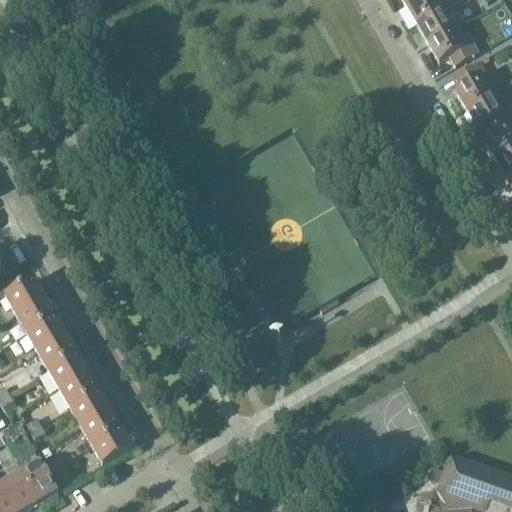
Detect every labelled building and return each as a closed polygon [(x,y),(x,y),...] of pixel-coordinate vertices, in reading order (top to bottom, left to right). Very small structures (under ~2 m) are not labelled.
[(400,0),(406,10),(424,0),(400,0)] [(447,0),(445,1),(444,0),(424,0),(406,10),(417,29),(457,6),(453,0),(447,0)] [(457,6),(417,29),(428,48),(454,32),(448,22),(462,14),(457,6)] [(450,61),(455,71),(476,59),(465,39),(460,42),(454,32),(428,48),(439,67),(450,61)] [(466,114),(492,98),(497,96),(480,66),(455,81),(460,91),(455,94),(466,114)] [(511,111),(501,93),(497,96),(492,98),(466,114),(477,133),(483,130),(488,139),(489,140),(510,128),(511,126),(511,111)] [(511,132),(510,128),(489,140),(488,139),(483,142),(494,162),(511,151),(511,132)] [(505,181),(511,176),(511,151),(494,162),(505,181)] [(46,303),(35,283),(26,289),(19,278),(0,289),(0,292),(16,320),(46,303)] [(46,303),(16,320),(27,339),(57,321),(46,303)] [(38,357),(68,340),(57,321),(27,339),(38,357)] [(49,376),(79,359),(68,340),(38,357),(49,376)] [(59,395),(89,377),(79,359),(49,376),(59,395)] [(70,413),(100,396),(89,377),(59,395),(70,413)] [(0,404),(10,399),(5,392),(0,394),(0,404)] [(81,432),(111,415),(100,396),(70,413),(81,432)] [(10,399),(0,404),(0,407),(3,413),(14,406),(10,399)] [(92,451),(122,433),(111,415),(81,432),(92,451)] [(31,436),(42,430),(37,423),(26,429),(31,436)] [(19,428),(3,438),(7,446),(18,440),(24,436),(19,428)] [(42,430),(31,436),(35,444),(46,437),(42,430)] [(133,452),(122,433),(92,451),(103,470),(133,452)] [(48,451),(41,455),(46,462),(52,458),(48,451)] [(58,496),(41,466),(36,458),(17,469),(39,507),(58,496)] [(52,474),(63,467),(59,460),(48,466),(52,474)] [(365,511),(511,511),(511,481),(458,462),(448,464),(437,496),(443,504),(453,507),(451,511),(387,511),(385,506),(381,506),(365,511)] [(63,467),(52,474),(57,481),(68,475),(63,467)] [(30,511),(39,507),(17,469),(7,474),(12,483),(3,488),(16,511),(30,511)] [(432,471),(428,483),(439,487),(442,475),(432,471)] [(0,511),(16,511),(3,488),(0,489),(0,511)]
